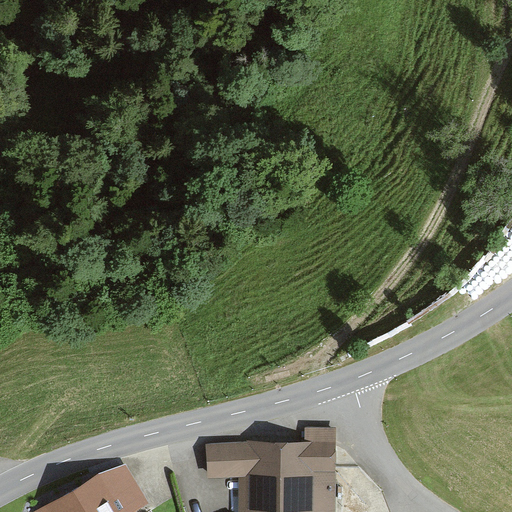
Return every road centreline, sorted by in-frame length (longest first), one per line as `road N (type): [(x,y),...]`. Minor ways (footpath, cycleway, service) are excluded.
road 1 (tertiary): [(511,295),(348,382),(128,440),(0,491)]
road 2 (track): [(307,393),(323,353),(396,280),(432,224),(511,25)]
road 3 (track): [(438,511),(383,453),(348,382)]
